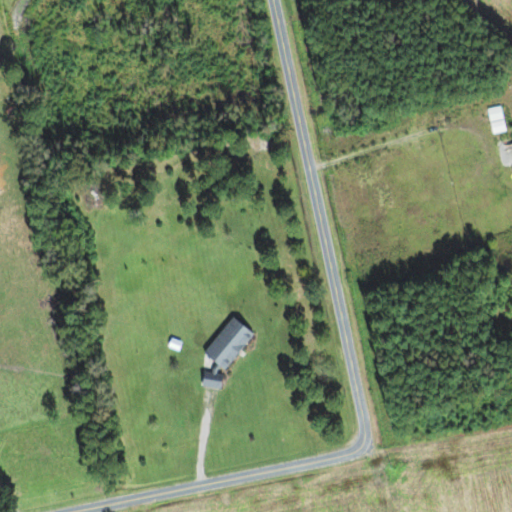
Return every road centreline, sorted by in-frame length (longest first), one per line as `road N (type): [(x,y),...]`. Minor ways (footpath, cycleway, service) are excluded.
road 1 (residential): [(316,462),(362,444),(359,396),(272,0)]
road 2 (residential): [(75,511),(316,462)]
